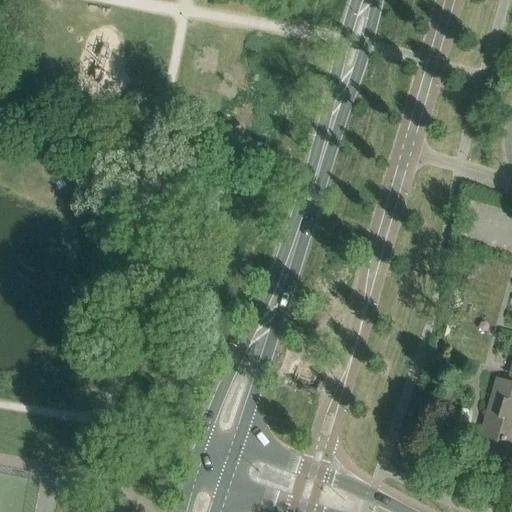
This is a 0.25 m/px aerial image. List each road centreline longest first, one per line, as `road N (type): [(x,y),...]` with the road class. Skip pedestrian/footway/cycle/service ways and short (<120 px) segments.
road 1 (tertiary): [(227,440),(359,0)]
road 2 (unclassified): [(402,511),(227,440)]
